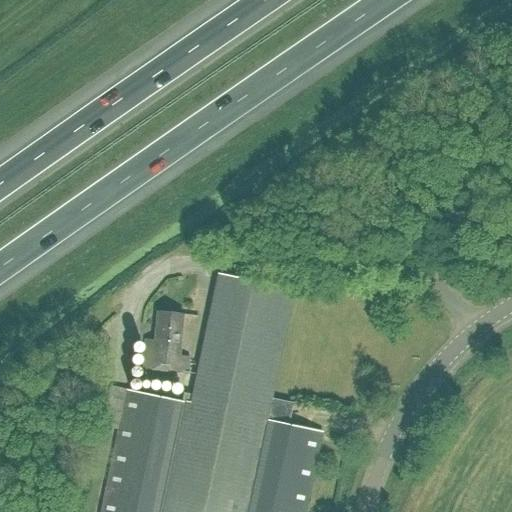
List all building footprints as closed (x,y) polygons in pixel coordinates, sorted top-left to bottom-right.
[(182,393),(181,401),(190,403),(166,511),(235,511),(256,417),(285,424),(290,403),(269,398),(291,295),(214,278),(189,394),(182,393)] [(177,354),(182,313),(155,311),(153,340),(144,339),(141,368),(175,372),(174,375),(185,376),(188,355),(177,354)] [(121,382),(119,341),(109,341),(110,382),(121,382)] [(166,511),(190,403),(181,401),(125,389),(98,511),(166,511)] [(302,511),(319,431),(285,424),(256,417),(235,511),(302,511)]
